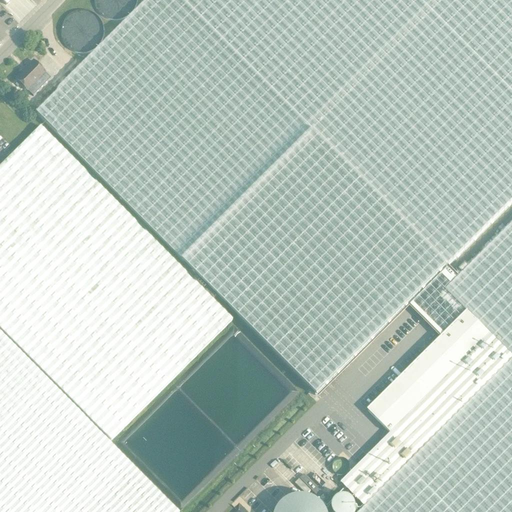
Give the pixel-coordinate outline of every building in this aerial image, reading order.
[(511,0),(150,0),(36,114),(157,236),(318,397),(410,304),(449,267),(511,203),(511,0)] [(34,62),(16,80),(27,92),(33,97),(50,79),(45,74),(34,62)] [(40,128),(0,167),(0,330),(111,442),(232,321),(40,128)] [(365,508),(361,511),(511,511),(511,225),(459,278),(456,275),(451,269),(449,267),(410,304),(413,307),(442,338),(368,412),(382,426),(391,435),(380,445),(341,484),(365,508)] [(0,511),(178,511),(0,332),(0,511)] [(345,430),(346,429),(345,427),(345,425),(344,424),(343,423),(342,422),(341,421),(340,420),(338,420),(337,419),(335,420),(333,420),(332,421),(331,422),(330,423),(329,424),(328,425),(328,427),(327,429),(328,430),(328,432),(329,433),(330,434),(331,436),(332,436),(333,437),(335,438),(337,438),(338,438),(340,437),(341,436),(342,436),(344,434),(344,433),(345,432),(345,430)] [(328,447),(328,446),(328,444),(328,443),(327,441),(326,440),(325,439),(324,438),(323,437),(321,437),(320,437),(318,437),(317,437),(316,437),(314,438),(313,439),(312,440),(311,441),(311,443),(310,444),(310,446),(310,447),(311,449),(311,450),(312,451),(313,452),(314,453),(316,454),(317,455),(318,455),(320,455),(321,455),(323,454),(324,453),(325,452),(326,451),(327,450),(328,449),(328,447)] [(348,450),(348,448),(348,447),(348,445),(347,444),(346,443),(345,442),(344,441),(343,440),(341,440),(340,439),(338,439),(337,440),(336,440),(334,441),(333,442),(332,443),(331,444),(331,445),(330,447),(330,448),(330,450),(331,451),(331,453),(332,454),(333,455),(334,456),(336,457),(337,457),(338,458),(340,457),(341,457),(343,457),(344,456),(345,455),(346,454),(347,453),(348,451),(348,450)] [(368,452),(368,450),(367,448),(366,446),(365,444),(363,442),(360,442),(358,442),(355,442),(354,443),(352,445),(351,447),(350,449),(350,452),(351,454),(352,456),(354,458),(355,459),(357,459),(360,460),(362,459),(364,458),(366,456),(367,454),(368,452)] [(351,469),(351,467),(350,465),(349,463),(347,461),(345,460),(342,460),(340,460),(337,461),(336,462),(334,463),(333,465),(332,468),(332,470),(333,473),(335,475),(336,477),(338,478),(340,478),(343,478),(345,477),(347,476),(349,474),(350,472),(351,469)] [(304,476),(300,480),(320,500),(324,496),(304,476)] [(299,480),(295,484),(307,496),(311,492),(299,480)] [(326,511),(325,510),(322,506),(319,503),(314,501),(310,499),(305,498),(301,498),(296,498),(291,500),(287,502),(283,505),(280,508),(277,511),(326,511)] [(356,511),(357,511),(357,510),(357,508),(356,506),(355,504),(354,502),(353,501),(351,500),(349,499),(347,498),(345,498),(343,498),(341,499),(339,500),(337,501),(336,502),(335,504),(334,506),(333,508),(333,510),(333,511),(356,511)]
